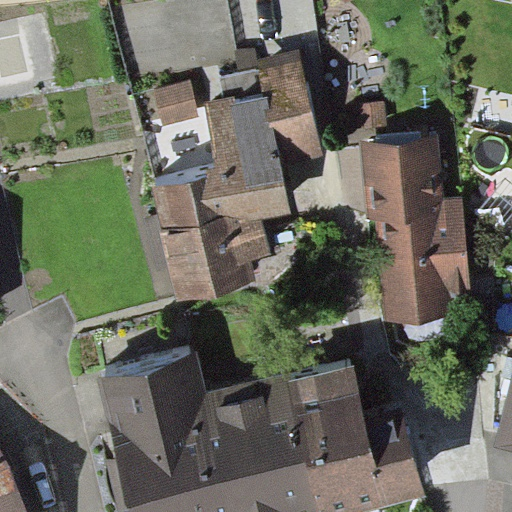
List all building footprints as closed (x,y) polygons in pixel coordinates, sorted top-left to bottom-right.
[(26,28),(0,34),(0,91),(39,82),(26,28)] [(147,182),(174,298),(256,279),(251,257),(268,253),(260,217),(289,210),(261,90),(199,105),(214,167),(147,182)] [(463,323),(433,139),(340,151),(378,332),(463,323)] [(297,511),(267,381),(197,398),(188,354),(82,379),(113,511),(297,511)] [(297,511),(352,511),(425,494),(406,423),(351,437),(333,366),(267,381),(297,511)] [(0,511),(25,511),(0,455),(0,511)]
